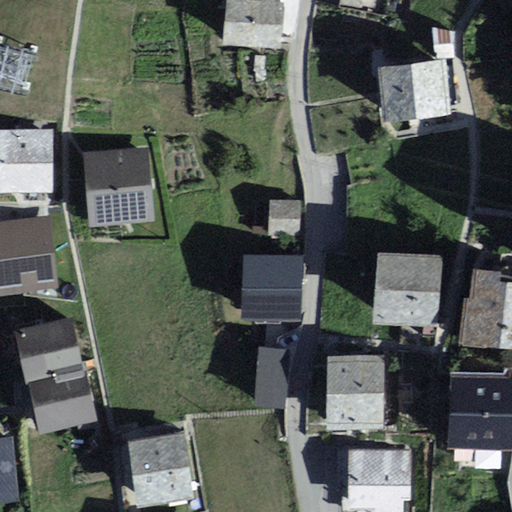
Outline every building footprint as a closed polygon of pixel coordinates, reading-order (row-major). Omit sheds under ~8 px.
[(277,2),(237,0),(223,0),(222,41),(275,44),(277,2)] [(442,61),(374,68),(378,117),(447,111),(442,61)] [(49,132),(0,135),(0,187),(52,185),(49,132)] [(144,152),(80,159),(87,224),(151,217),(144,152)] [(299,202),(271,203),(272,232),(300,231),(299,202)] [(47,218),(0,223),(0,289),(53,284),(47,218)] [(436,258),(376,256),(374,317),(434,319),(436,258)] [(302,261),(242,260),(242,314),(301,315),(302,261)] [(511,286),(470,281),(463,340),(511,346),(511,286)] [(255,391),(283,394),(291,322),(262,319),(255,391)] [(11,336),(22,381),(78,367),(66,322),(11,336)] [(379,358),(328,359),(329,420),(381,419),(379,358)] [(22,381),(33,426),(89,412),(78,367),(22,381)] [(511,380),(449,380),(449,445),(511,445),(511,380)] [(180,434),(127,441),(136,501),(188,494),(180,434)] [(7,443),(0,443),(0,500),(13,499),(7,443)] [(408,451),(349,452),(350,502),(409,502),(408,451)]
